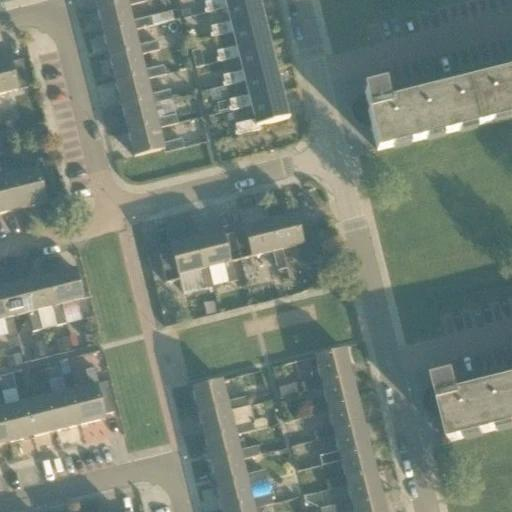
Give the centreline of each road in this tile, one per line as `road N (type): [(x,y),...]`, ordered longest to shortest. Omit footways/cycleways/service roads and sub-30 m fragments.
road 1 (residential): [(337,158),(111,217),(53,15),(0,24)]
road 2 (unclassified): [(425,511),(337,158)]
road 3 (residential): [(0,508),(169,465),(181,511)]
road 4 (unclassified): [(337,158),(298,0)]
